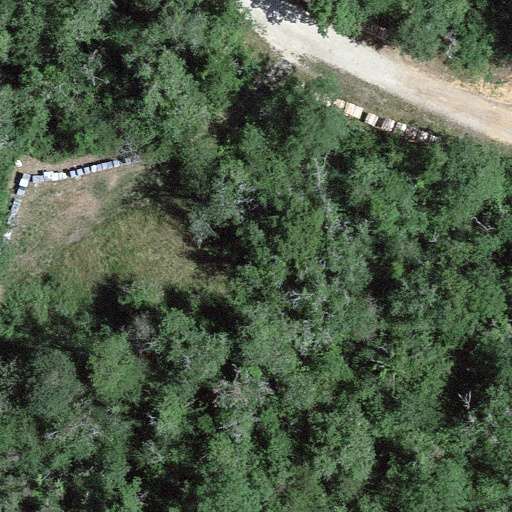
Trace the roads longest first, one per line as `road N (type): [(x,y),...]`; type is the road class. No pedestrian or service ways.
road 1 (track): [(327,38),(208,147),(55,217)]
road 2 (track): [(511,122),(476,114),(256,0)]
